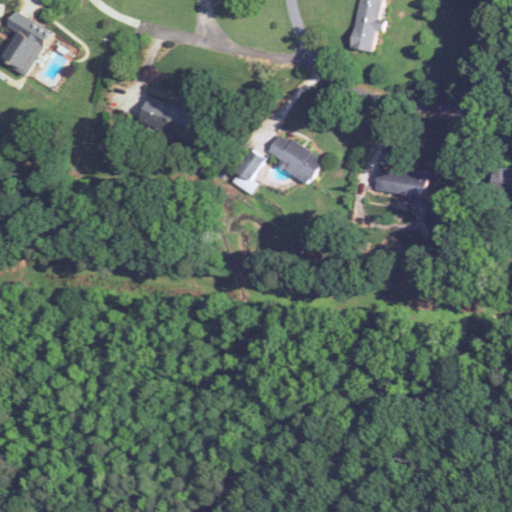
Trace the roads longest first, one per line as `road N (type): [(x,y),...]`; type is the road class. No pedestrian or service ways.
road 1 (residential): [(511,115),(465,115),(366,94),(317,64),(293,0)]
road 2 (residential): [(118,15),(317,64)]
